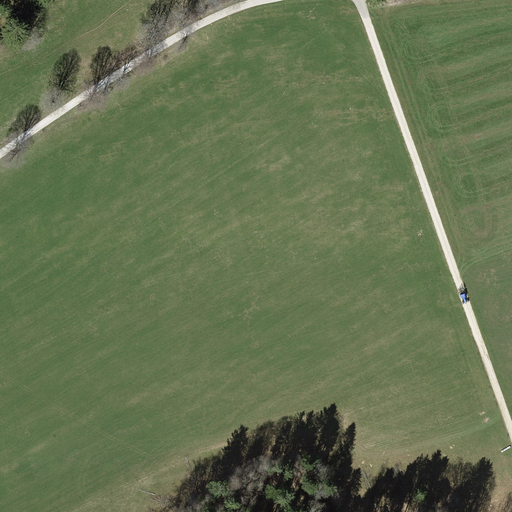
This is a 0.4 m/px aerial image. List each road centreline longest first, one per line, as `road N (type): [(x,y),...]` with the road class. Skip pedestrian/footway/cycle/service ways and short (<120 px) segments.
road 1 (track): [(354,0),(511,429)]
road 2 (track): [(0,158),(123,60),(273,0)]
